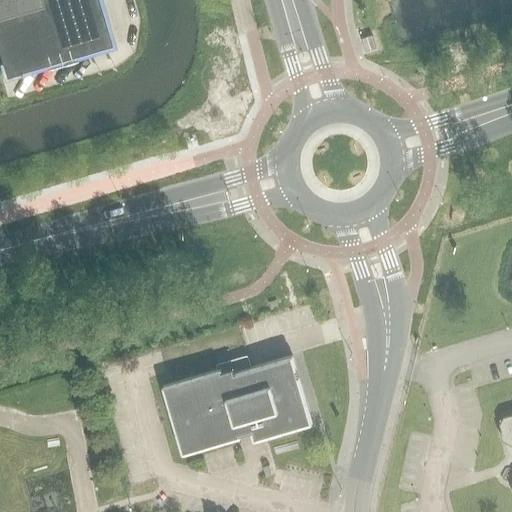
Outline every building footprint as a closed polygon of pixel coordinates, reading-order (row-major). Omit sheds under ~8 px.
[(0,0),(0,58),(2,66),(6,78),(112,47),(98,0),(0,0)] [(366,51),(376,48),(372,35),(361,39),(366,51)] [(253,440),(312,423),(292,355),(236,371),(234,365),(163,386),(183,454),(251,433),(253,440)] [(511,414),(504,417),(500,425),(504,439),(511,443),(511,442),(511,414)] [(266,477),(272,475),(269,466),(263,467),(266,477)]
